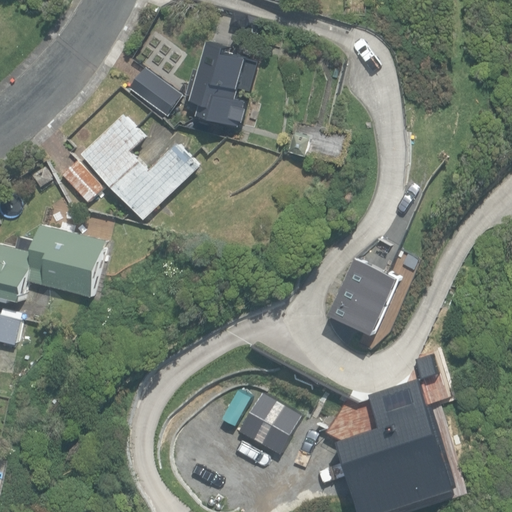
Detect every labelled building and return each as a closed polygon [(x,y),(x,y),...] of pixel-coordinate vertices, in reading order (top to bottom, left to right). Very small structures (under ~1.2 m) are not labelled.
[(233,25),(261,33),(265,18),(237,10),(233,25)] [(237,122),(243,124),(244,118),(249,120),(249,118),(252,107),(248,106),(249,101),(240,98),(251,59),(232,53),(234,47),(213,41),(205,69),(201,68),(194,91),(198,93),(196,99),(207,102),(204,113),(223,118),(237,122)] [(134,86),(171,114),(186,93),(149,66),(134,86)] [(87,152),(148,217),(204,164),(183,142),(154,169),(135,149),(149,136),(133,118),(128,113),(123,118),(87,152)] [(66,174),(91,201),(107,186),(81,159),(66,174)] [(43,187),(55,179),(47,167),(35,175),(43,187)] [(40,241),(31,279),(98,294),(111,238),(44,223),(40,241)] [(26,278),(31,279),(40,241),(23,237),(20,247),(0,242),(0,294),(21,300),(26,278)] [(0,325),(0,337),(19,343),(26,318),(3,312),(0,325)]
